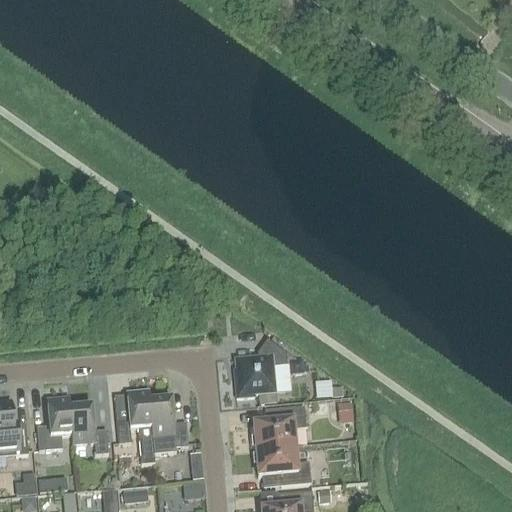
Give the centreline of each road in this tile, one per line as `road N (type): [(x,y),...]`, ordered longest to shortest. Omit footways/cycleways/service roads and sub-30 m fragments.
road 1 (residential): [(214,511),(205,394),(195,369),(162,364),(0,379)]
road 2 (secondary): [(511,159),(285,0)]
road 3 (residential): [(511,93),(378,0)]
